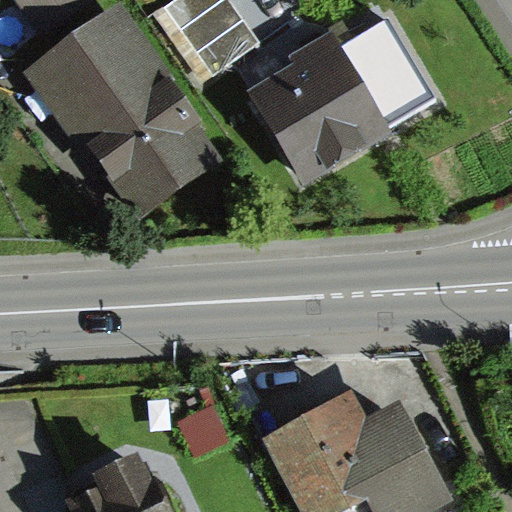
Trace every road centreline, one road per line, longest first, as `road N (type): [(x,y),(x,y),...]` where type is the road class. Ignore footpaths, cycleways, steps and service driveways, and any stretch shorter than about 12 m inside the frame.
road 1 (secondary): [(511,282),(0,311)]
road 2 (unknown): [(0,67),(91,198)]
